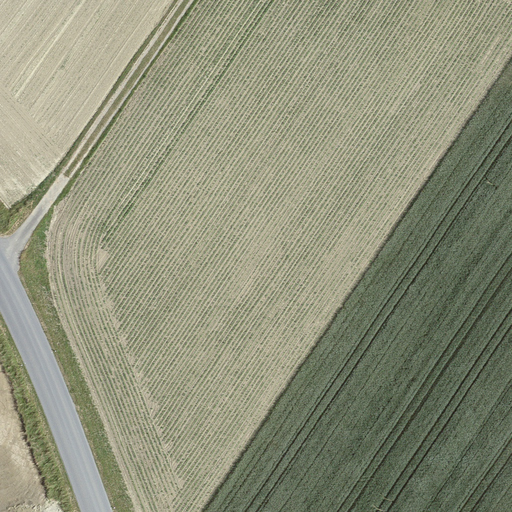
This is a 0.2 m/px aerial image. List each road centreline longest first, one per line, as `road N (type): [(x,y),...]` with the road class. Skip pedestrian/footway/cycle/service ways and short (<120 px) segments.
road 1 (track): [(0,263),(188,0)]
road 2 (tertiary): [(93,511),(0,270)]
